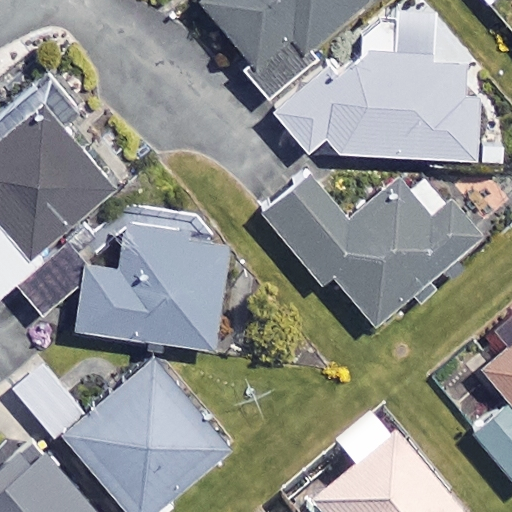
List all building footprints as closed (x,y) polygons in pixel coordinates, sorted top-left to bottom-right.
[(363,0),(207,0),(204,3),(273,81),(363,0)] [(450,63),(450,33),(394,33),(338,76),(325,69),(276,106),(303,143),(337,152),(477,156),(479,102),(450,63)] [(0,295),(116,188),(38,104),(0,139),(0,295)] [(348,225),(310,179),(266,214),(320,280),(329,272),(372,325),(483,236),(453,199),(429,218),(401,183),(348,225)] [(228,238),(125,225),(120,266),(84,262),(76,327),(214,345),(228,238)] [(511,344),(486,367),(511,396),(473,430),(511,474),(511,344)] [(156,511),(232,444),(154,356),(67,435),(135,511),(156,511)] [(338,460),(358,483),(322,511),(444,511),(375,429),(338,460)] [(93,511),(30,435),(0,460),(0,511),(93,511)]
